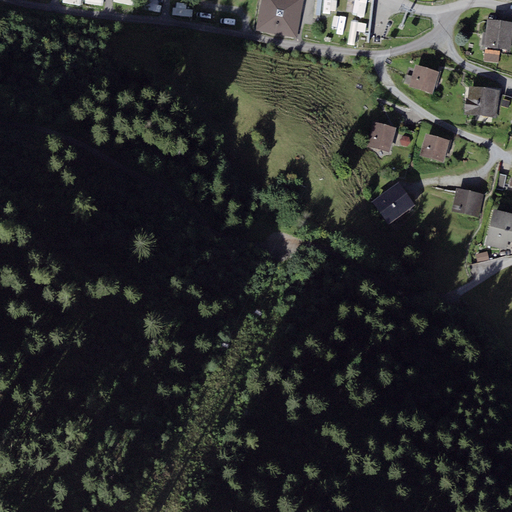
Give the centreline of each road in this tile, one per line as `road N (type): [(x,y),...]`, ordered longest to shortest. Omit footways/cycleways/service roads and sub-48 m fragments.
road 1 (track): [(0,123),(52,131),(110,160),(175,194),(219,236),(305,243),(393,289),(445,296)]
road 2 (track): [(441,8),(437,39),(380,55),(382,71),(424,114),(485,143),(493,156),(468,178),(419,185)]
